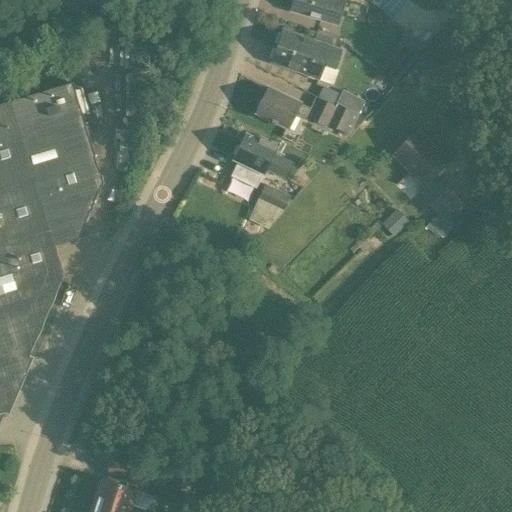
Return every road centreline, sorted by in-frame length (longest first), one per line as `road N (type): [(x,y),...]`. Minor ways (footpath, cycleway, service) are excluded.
road 1 (residential): [(25,511),(80,366),(204,120),(241,0)]
road 2 (track): [(450,0),(465,142),(511,206)]
